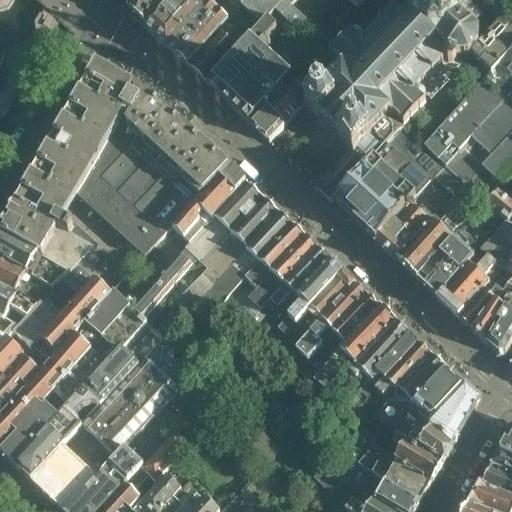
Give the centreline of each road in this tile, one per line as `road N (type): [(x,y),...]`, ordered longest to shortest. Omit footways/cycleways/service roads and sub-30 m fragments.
road 1 (unclassified): [(103,18),(507,393)]
road 2 (residential): [(0,187),(103,18)]
road 3 (residential): [(507,393),(440,511)]
